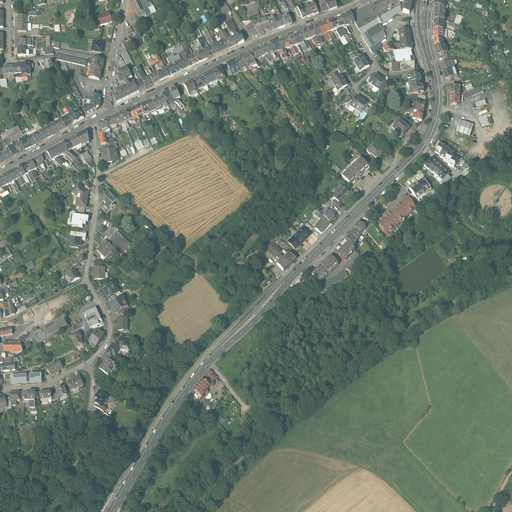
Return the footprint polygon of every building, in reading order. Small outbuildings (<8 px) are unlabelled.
[(141,10),(136,0),(130,2),(137,15),(138,17),(144,14),(141,9),(141,10)] [(334,0),(329,2),(328,0),(326,0),(324,1),(325,3),(329,12),(337,8),(334,0)] [(387,0),(382,0),(381,1),(385,9),(377,13),(380,19),(393,11),(387,0)] [(396,0),(387,0),(393,11),(399,8),(399,6),(398,3),(396,0)] [(396,0),(398,3),(404,0),(402,13),(409,14),(411,0),(396,0)] [(445,3),(436,0),(435,3),(434,6),(443,9),(444,7),(445,3)] [(381,1),(373,5),(377,13),(385,9),(381,1)] [(325,3),(319,6),(323,14),(329,12),(325,3)] [(309,7),(308,4),(303,7),(304,8),(307,17),(308,17),(313,15),(309,7)] [(313,16),(318,14),(314,5),(309,7),(313,15),(313,16)] [(365,9),(351,15),(354,24),(372,54),(382,49),(379,45),(385,41),(383,38),(385,37),(379,26),(401,13),(399,6),(399,8),(393,11),(380,19),(377,13),(373,5),(365,9)] [(443,9),(434,6),(434,13),(433,18),(444,18),(445,10),(443,9)] [(148,8),(143,10),(146,16),(151,14),(148,8)] [(257,8),(246,13),(248,18),(259,14),(257,8)] [(302,19),(307,17),(304,8),(298,11),(302,19)] [(109,14),(91,20),(94,28),(112,23),(109,14)] [(288,16),(283,18),(283,16),(282,14),(279,15),(285,27),(292,25),(288,16)] [(137,15),(129,18),(131,23),(134,22),(139,20),(138,17),(137,15)] [(285,27),(279,15),(276,16),(277,18),(279,19),(275,21),(274,21),(278,30),(285,27)] [(348,16),(342,18),(345,27),(346,28),(352,25),(354,24),(351,15),(348,16)] [(26,16),(18,16),(18,24),(26,24),(26,16)] [(463,18),(457,16),(454,25),(460,27),(463,18)] [(273,18),(266,21),(271,32),(278,30),(274,21),(275,21),(273,18)] [(345,27),(342,18),(336,21),(339,29),(342,34),(344,32),(343,30),(342,28),(345,27)] [(266,21),(265,19),(252,25),(258,37),(271,32),(266,21)] [(139,20),(134,22),(139,29),(143,27),(139,20)] [(339,29),(336,21),(330,23),(333,31),(337,30),(337,32),(339,36),(342,34),(339,29)] [(333,31),(330,23),(324,25),(327,33),(330,37),(330,38),(333,36),(331,34),(330,33),(333,31)] [(443,23),(433,23),(433,26),(433,30),(445,31),(446,27),(443,27),(443,23)] [(251,40),(258,37),(252,25),(245,29),(251,40)] [(324,25),(318,27),(321,36),(325,34),(325,36),(326,39),(330,37),(327,33),(324,25)] [(321,36),(318,27),(312,30),(315,38),(317,42),(320,40),(319,38),(319,37),(321,36)] [(315,38),(312,30),(306,32),(309,40),(312,39),(313,41),(314,44),(317,42),(315,38)] [(409,32),(408,30),(403,30),(403,39),(400,39),(399,43),(401,43),(410,43),(409,32)] [(445,31),(433,30),(433,34),(433,38),(442,39),(442,34),(445,34),(445,31)] [(240,34),(236,36),(235,32),(231,34),(233,37),(238,46),(244,43),(240,34)] [(309,40),(306,32),(298,35),(305,47),(308,45),(307,43),(305,42),(309,40)] [(233,39),(230,40),(226,33),(223,35),(230,49),(237,46),(233,39)] [(230,49),(223,35),(220,36),(223,42),(224,43),(221,44),(225,52),(230,49)] [(305,47),(298,35),(295,36),(294,36),(297,46),(301,45),(300,46),(302,49),(306,47),(305,47)] [(297,46),(294,36),(289,38),(292,48),(294,52),(295,52),(297,51),(296,48),(294,47),(297,46)] [(289,38),(284,40),(286,49),(287,50),(290,48),(290,50),(292,53),(294,52),(292,48),(289,38)] [(442,39),(433,38),(434,43),(434,48),(443,46),(442,39)] [(103,45),(97,44),(98,41),(89,39),(88,43),(93,44),(92,52),(101,54),(103,45)] [(220,44),(217,45),(217,44),(215,39),(211,40),(215,47),(219,55),(225,52),(221,44),(220,44)] [(26,40),(18,40),(18,48),(26,48),(26,40)] [(130,40),(122,44),(125,49),(133,45),(132,43),(130,40)] [(215,47),(211,40),(208,42),(211,47),(212,48),(209,49),(213,58),(219,55),(215,47)] [(284,40),(278,42),(281,51),(283,55),(286,54),(284,51),(283,50),(286,49),(284,40)] [(281,51),(278,42),(272,45),(276,53),(279,51),(279,53),(281,57),(281,56),(283,55),(281,51)] [(412,51),(410,43),(401,43),(403,52),(412,51)] [(209,49),(205,51),(205,49),(203,45),(203,44),(200,46),(201,48),(203,52),(207,60),(213,58),(209,49)] [(272,45),(265,47),(268,56),(270,59),(271,59),(273,57),(272,56),(271,54),(276,53),(272,45)] [(389,45),(382,49),(385,53),(393,53),(394,53),(389,45)] [(443,46),(434,48),(437,54),(438,57),(446,54),(443,46)] [(265,47),(259,50),(262,57),(262,58),(266,57),(266,58),(267,60),(270,59),(268,56),(265,47)] [(26,48),(18,48),(17,56),(26,56),(30,56),(30,55),(33,55),(33,49),(26,49),(26,48)] [(201,48),(197,50),(199,52),(200,53),(196,55),(193,57),(198,65),(207,60),(203,52),(201,48)] [(182,62),(178,55),(176,50),(175,50),(172,52),(174,54),(171,55),(172,57),(176,65),(180,73),(186,71),(182,62)] [(259,50),(253,52),(256,60),(262,57),(259,50)] [(403,52),(399,52),(403,64),(415,63),(412,51),(403,52)] [(126,52),(121,54),(128,68),(132,66),(133,65),(126,52)] [(394,53),(393,53),(396,64),(400,64),(403,64),(399,52),(394,53)] [(198,65),(193,57),(190,58),(190,57),(189,54),(185,55),(186,55),(192,68),(198,65)] [(248,54),(241,58),(247,70),(251,67),(252,68),(256,66),(255,64),(248,54)] [(87,61),(57,55),(56,60),(85,67),(87,61)] [(192,68),(186,55),(183,57),(184,60),(185,61),(182,62),(186,71),(192,68)] [(176,65),(172,57),(167,59),(171,67),(175,76),(180,73),(176,65)] [(363,57),(353,63),(357,68),(366,62),(363,57)] [(241,58),(234,61),(239,72),(240,72),(242,71),(243,72),(247,70),(241,58)] [(104,61),(93,59),(91,68),(101,70),(104,61)] [(152,62),(149,64),(151,67),(154,66),(157,64),(161,62),(159,59),(155,61),(152,62)] [(47,61),(46,60),(43,62),(45,66),(43,68),(45,72),(54,67),(50,61),(49,60),(47,61)] [(234,61),(226,65),(229,71),(231,76),(239,72),(234,61)] [(366,62),(357,68),(360,73),(364,71),(369,68),(366,62)] [(403,64),(400,64),(400,73),(418,72),(415,63),(403,64)] [(447,63),(440,66),(441,69),(443,73),(452,70),(454,70),(453,66),(449,68),(447,63)] [(29,64),(20,65),(21,74),(22,77),(27,77),(27,76),(31,75),(29,64)] [(20,65),(12,66),(13,75),(21,74),(20,65)] [(71,77),(65,65),(60,69),(69,86),(74,84),(70,78),(71,77)] [(12,66),(4,68),(5,76),(13,75),(12,66)] [(171,67),(167,69),(167,67),(166,66),(163,67),(169,79),(175,76),(171,67)] [(343,66),(337,69),(340,75),(346,71),(343,66)] [(158,74),(155,75),(160,83),(169,79),(163,67),(159,69),(160,70),(161,71),(162,72),(158,74)] [(101,70),(91,68),(89,78),(99,81),(101,70)] [(126,86),(126,87),(130,85),(128,81),(132,79),(131,77),(126,68),(117,73),(119,76),(116,77),(120,85),(124,83),(125,84),(124,85),(125,86),(126,86)] [(225,78),(220,69),(219,70),(218,69),(212,72),(217,80),(219,79),(220,81),(221,80),(224,81),(225,78)] [(452,70),(443,73),(444,77),(445,81),(452,78),(451,74),(453,73),(452,70)] [(155,75),(152,77),(151,75),(150,72),(146,74),(149,78),(153,86),(160,83),(155,75)] [(212,72),(204,76),(208,84),(217,80),(212,72)] [(147,79),(145,80),(142,75),(139,77),(142,82),(146,90),(153,86),(149,78),(147,79)] [(375,75),(368,85),(373,88),(380,79),(375,75)] [(419,76),(416,76),(416,75),(410,75),(411,77),(408,77),(408,81),(404,81),(404,85),(405,85),(410,84),(420,84),(420,80),(419,80),(419,79),(419,76)] [(208,84),(204,76),(197,79),(199,84),(200,83),(203,88),(208,86),(208,84)] [(341,76),(331,82),(335,87),(344,81),(341,76)] [(142,82),(139,77),(136,79),(138,82),(139,83),(135,85),(139,93),(146,90),(142,82)] [(199,84),(197,79),(191,82),(196,92),(203,88),(200,83),(199,84)] [(380,79),(373,88),(378,92),(385,83),(380,79)] [(344,81),(335,87),(338,93),(344,89),(347,87),(344,81)] [(196,92),(191,82),(184,86),(189,97),(193,95),(195,99),(197,98),(196,97),(199,96),(198,95),(196,92)] [(126,87),(114,93),(116,96),(113,97),(116,104),(139,93),(135,85),(135,84),(132,86),(131,85),(130,85),(126,87)] [(420,84),(410,84),(410,89),(411,96),(418,95),(418,94),(423,94),(423,91),(423,89),(423,88),(421,87),(420,87),(420,84)] [(471,85),(464,87),(467,93),(471,91),(473,90),(471,85)] [(75,87),(70,89),(74,97),(79,94),(75,87)] [(457,88),(454,88),(450,88),(449,88),(449,92),(450,92),(450,93),(450,96),(459,96),(459,88),(457,88)] [(180,99),(175,90),(173,91),(172,91),(169,93),(174,102),(175,103),(178,106),(180,104),(178,102),(176,100),(180,99)] [(174,102),(169,93),(163,96),(168,106),(175,103),(174,102)] [(88,103),(87,106),(81,109),(86,117),(97,112),(96,111),(97,111),(98,110),(98,109),(99,108),(100,101),(101,98),(91,96),(90,103),(88,103)] [(163,96),(151,101),(156,111),(156,112),(160,111),(169,107),(168,106),(163,96)] [(348,96),(343,99),(346,104),(351,101),(348,96)] [(450,100),(450,105),(458,105),(459,103),(462,102),(462,96),(459,96),(450,96),(450,100)] [(356,97),(349,107),(355,111),(362,101),(356,97)] [(375,103),(370,99),(367,104),(372,108),(375,103)] [(156,111),(151,101),(145,104),(150,114),(156,111)] [(362,101),(355,111),(361,115),(367,105),(362,101)] [(421,103),(419,103),(418,104),(416,104),(414,112),(423,114),(424,110),(425,106),(421,105),(421,103)] [(150,114),(145,104),(139,107),(143,115),(144,116),(150,114)] [(143,115),(139,107),(133,109),(137,118),(138,119),(140,119),(139,117),(143,115)] [(79,110),(75,113),(75,110),(74,108),(71,110),(78,122),(84,119),(79,110)] [(133,109),(127,112),(131,120),(132,122),(134,121),(134,120),(137,118),(133,109)] [(78,122),(71,110),(68,112),(69,114),(71,115),(67,117),(72,125),(78,122)] [(127,112),(120,116),(124,124),(131,120),(127,112)] [(414,112),(412,112),(411,115),(413,115),(412,121),(415,121),(415,123),(417,123),(418,122),(421,123),(422,118),(423,114),(414,112)] [(483,127),(494,124),(491,115),(480,118),(483,127)] [(120,116),(113,119),(116,127),(117,129),(119,128),(118,127),(124,124),(120,116)] [(67,117),(61,120),(66,129),(72,125),(67,117)] [(110,121),(105,123),(109,131),(116,127),(113,119),(110,121)] [(61,120),(55,124),(59,132),(66,129),(61,120)] [(402,123),(399,120),(394,126),(392,125),(390,127),(395,132),(397,131),(401,134),(402,134),(403,135),(406,132),(409,129),(407,127),(407,126),(403,123),(402,123)] [(38,123),(36,125),(34,121),(31,123),(35,130),(37,134),(42,131),(38,123)] [(473,127),(459,122),(456,133),(470,138),(473,127)] [(105,123),(99,126),(98,127),(99,135),(101,145),(106,145),(106,140),(105,140),(104,134),(110,132),(109,131),(105,123)] [(55,124),(49,127),(53,136),(59,132),(55,124)] [(18,126),(12,129),(15,134),(20,131),(18,126)] [(53,136),(49,127),(42,131),(47,139),(53,136)] [(147,138),(146,134),(144,135),(144,131),(140,132),(139,127),(137,127),(139,139),(147,138)] [(12,129),(6,133),(9,138),(15,134),(12,129)] [(35,130),(27,135),(28,137),(29,138),(31,137),(37,134),(35,130)] [(42,131),(37,134),(41,142),(47,139),(42,131)] [(86,132),(76,137),(81,145),(82,147),(89,144),(88,139),(87,136),(88,136),(86,132)] [(3,141),(9,138),(6,133),(0,136),(3,141)] [(37,134),(31,137),(36,145),(41,142),(37,134)] [(29,138),(25,140),(30,149),(36,145),(31,137),(29,138)] [(81,145),(76,137),(69,141),(74,149),(81,145)] [(150,139),(152,145),(158,143),(156,137),(150,139)] [(30,149),(25,140),(25,138),(24,138),(18,141),(20,143),(24,152),(30,149)] [(135,143),(139,151),(145,147),(142,140),(135,143)] [(74,149),(69,141),(67,142),(64,144),(69,152),(76,160),(77,159),(78,159),(79,159),(72,152),(71,151),(74,149)] [(13,158),(19,155),(14,147),(12,143),(6,146),(8,149),(8,150),(13,158)] [(20,143),(14,147),(19,155),(24,152),(20,143)] [(69,152),(64,144),(58,147),(63,155),(64,154),(66,153),(67,155),(74,162),(73,163),(76,165),(79,162),(76,160),(69,152)] [(445,147),(439,144),(437,149),(435,154),(440,156),(439,158),(445,147)] [(377,147),(374,145),(367,151),(370,155),(371,154),(375,158),(378,155),(381,153),(378,149),(379,149),(377,147)] [(63,155),(58,147),(53,150),(58,158),(60,161),(61,162),(64,160),(62,158),(59,157),(63,155)] [(444,162),(449,151),(444,149),(445,147),(439,158),(444,160),(443,162),(444,162)] [(115,149),(101,151),(103,162),(106,162),(106,163),(112,162),(112,161),(116,161),(115,158),(118,157),(117,152),(115,153),(115,149)] [(7,151),(1,154),(6,162),(13,158),(8,150),(7,151)] [(58,158),(53,150),(47,153),(52,162),(55,160),(55,162),(58,164),(60,161),(58,158)] [(448,167),(454,156),(449,153),(449,152),(449,151),(444,162),(449,165),(448,166),(448,167)] [(454,170),(458,162),(452,159),(454,156),(448,167),(454,170)] [(41,157),(32,161),(36,169),(39,168),(43,166),(43,164),(44,163),(41,157)] [(369,168),(359,158),(355,162),(353,160),(349,165),(360,177),(364,172),(369,168)] [(435,164),(431,159),(424,167),(428,171),(435,164)] [(36,169),(32,161),(27,165),(33,176),(36,175),(35,173),(33,171),(36,170),(36,169)] [(340,169),(335,164),(331,168),(336,173),(340,169)] [(439,168),(435,164),(428,171),(432,175),(439,168)] [(27,165),(21,168),(25,176),(29,174),(28,176),(31,181),(34,180),(33,176),(27,165)] [(360,177),(349,165),(344,169),(346,171),(342,175),(351,185),(356,180),(360,177)] [(25,176),(21,168),(15,171),(22,182),(22,183),(25,181),(23,178),(22,178),(25,176)] [(444,172),(439,168),(432,175),(433,174),(437,179),(444,172)] [(22,182),(15,171),(10,174),(14,182),(18,180),(17,182),(19,184),(22,182)] [(449,177),(444,172),(437,179),(442,183),(446,180),(449,177)] [(10,174),(4,177),(8,185),(12,183),(12,185),(14,190),(18,188),(14,182),(10,174)] [(8,185),(4,177),(0,179),(0,185),(4,192),(7,190),(5,187),(8,185)] [(446,180),(442,183),(440,186),(442,188),(448,182),(446,180)] [(418,184),(409,190),(412,195),(416,200),(416,201),(425,195),(418,184)] [(85,192),(83,191),(84,189),(79,185),(73,192),(78,196),(76,206),(85,207),(87,196),(86,196),(86,195),(87,195),(88,194),(89,193),(88,193),(88,192),(87,192),(87,191),(86,191),(85,192)] [(344,187),(341,185),(338,188),(335,192),(335,191),(331,195),(339,202),(342,198),(343,196),(345,195),(349,192),(344,188),(345,187),(344,187)] [(117,199),(107,190),(104,193),(104,202),(106,204),(104,206),(107,209),(110,207),(108,206),(111,203),(112,205),(117,199)] [(415,211),(407,199),(402,205),(394,212),(385,221),(378,227),(387,238),(415,211)] [(335,216),(328,210),(323,216),(330,222),(332,219),(335,216)] [(321,220),(315,228),(319,231),(321,233),(325,227),(330,222),(323,216),(321,214),(318,217),(321,220)] [(75,215),(74,215),(73,220),(74,220),(73,226),(72,226),(75,227),(78,228),(78,227),(83,228),(83,226),(86,226),(86,222),(88,223),(89,217),(85,217),(75,215)] [(309,230),(305,226),(303,223),(300,225),(302,228),(303,227),(307,232),(309,230)] [(359,223),(358,223),(355,226),(354,229),(361,234),(362,233),(365,227),(359,223)] [(315,228),(312,225),(310,228),(316,234),(319,231),(315,228)] [(307,232),(303,227),(302,228),(297,233),(305,240),(310,235),(307,232)] [(361,234),(354,229),(351,232),(349,235),(357,240),(360,235),(361,234)] [(297,233),(296,231),(292,236),(293,237),(300,244),(305,240),(297,233)] [(131,245),(117,232),(107,243),(113,249),(120,256),(131,245)] [(79,234),(71,233),(70,238),(69,238),(68,247),(78,248),(78,246),(80,246),(81,240),(85,240),(86,235),(79,234)] [(282,251),(274,243),(280,238),(276,234),(267,241),(279,254),(281,252),(282,251)] [(356,241),(348,236),(347,238),(345,241),(346,241),(353,246),(354,244),(355,243),(356,241)] [(293,237),(288,242),(295,249),(300,244),(293,237)] [(105,241),(97,250),(104,258),(113,249),(107,243),(105,241)] [(279,254),(267,241),(262,245),(274,258),(276,257),(278,259),(279,258),(281,260),(283,258),(279,254)] [(341,247),(335,253),(344,261),(355,249),(354,248),(353,246),(346,241),(341,247)] [(9,250),(3,254),(6,259),(12,256),(9,250)] [(296,260),(289,253),(286,256),(283,258),(290,265),(296,260)] [(325,262),(320,267),(327,274),(337,264),(330,256),(325,262)] [(281,260),(279,262),(278,262),(276,264),(283,271),(290,265),(283,258),(281,260)] [(33,262),(26,265),(29,270),(35,267),(33,262)] [(104,267),(94,267),(95,279),(105,279),(104,267)] [(316,271),(312,275),(319,283),(327,275),(327,274),(320,267),(316,271)] [(347,268),(317,289),(320,294),(351,273),(347,268)] [(79,278),(74,269),(72,270),(66,274),(71,282),(79,278)] [(274,277),(268,271),(265,274),(270,280),(274,277)] [(104,287),(101,289),(104,294),(105,293),(108,299),(119,292),(115,286),(117,285),(114,281),(104,287)] [(119,292),(108,299),(111,303),(121,297),(119,292)] [(111,303),(109,304),(112,309),(111,310),(113,314),(117,312),(124,307),(125,308),(125,307),(127,306),(122,297),(121,297),(111,303)] [(98,313),(96,308),(85,312),(87,317),(85,318),(90,329),(103,323),(99,315),(98,315),(97,313),(98,313)] [(67,326),(64,318),(34,334),(30,336),(31,338),(33,341),(36,347),(67,326)] [(127,318),(118,319),(118,331),(123,331),(123,329),(127,329),(127,318)] [(32,331),(29,333),(30,336),(34,334),(50,325),(48,321),(32,331)] [(96,336),(93,334),(88,341),(91,342),(90,344),(95,348),(104,335),(99,331),(96,336)] [(29,333),(19,340),(20,344),(21,345),(31,338),(30,336),(29,333)] [(79,333),(70,337),(72,340),(76,348),(83,345),(80,340),(81,339),(79,333)] [(21,345),(21,348),(33,341),(31,338),(21,345)] [(120,339),(113,348),(111,346),(107,352),(112,355),(115,357),(120,349),(122,350),(129,352),(131,347),(131,344),(127,342),(121,340),(120,339)] [(6,344),(4,344),(4,348),(4,353),(5,353),(11,353),(11,355),(23,353),(21,348),(21,345),(20,344),(6,344)] [(109,361),(104,357),(102,360),(104,361),(99,369),(108,375),(110,372),(111,373),(116,365),(109,361)] [(57,361),(46,368),(51,376),(62,368),(59,363),(60,363),(59,362),(59,363),(57,361)] [(15,365),(3,366),(3,372),(15,371),(15,369),(20,369),(20,363),(15,365)] [(210,369),(206,375),(214,381),(217,377),(210,369)] [(26,376),(15,377),(12,377),(11,377),(11,381),(11,384),(42,383),(42,379),(41,373),(36,373),(37,375),(31,376),(31,377),(27,377),(26,376)] [(214,381),(206,375),(202,380),(194,390),(196,392),(200,395),(202,396),(205,392),(206,393),(207,392),(208,392),(208,391),(208,390),(208,389),(210,386),(211,387),(213,386),(214,385),(214,384),(214,383),(214,381)] [(76,380),(73,382),(72,381),(68,382),(72,390),(83,386),(79,377),(75,378),(76,380)] [(64,387),(57,390),(60,398),(67,395),(64,387)] [(109,397),(99,390),(96,394),(98,394),(96,397),(98,398),(95,402),(97,403),(101,406),(102,406),(105,401),(105,402),(109,397)] [(47,392),(40,393),(41,401),(42,401),(42,405),(48,404),(48,400),(52,400),(51,395),(51,392),(47,392)] [(19,393),(9,394),(10,399),(10,402),(11,408),(17,406),(16,402),(20,401),(19,393)] [(35,393),(28,393),(28,397),(24,397),(24,401),(29,401),(35,401),(35,393)] [(101,406),(97,403),(95,406),(103,412),(105,409),(102,406),(101,406)] [(220,418),(216,422),(223,430),(231,423),(226,418),(223,421),(220,418)]
